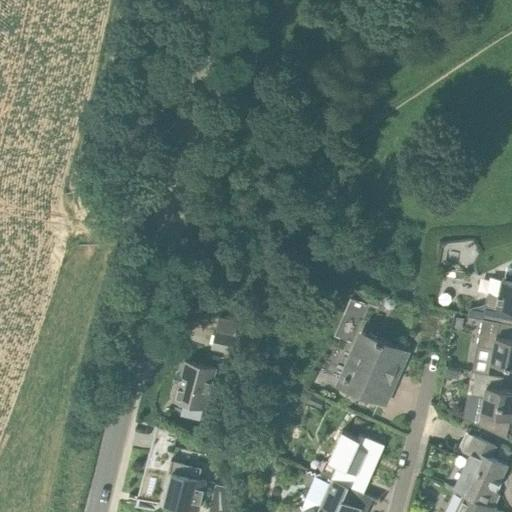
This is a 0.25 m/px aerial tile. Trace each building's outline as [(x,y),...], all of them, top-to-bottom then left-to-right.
[(482,319),(511,324),(511,266),(510,267),(507,269),(505,273),(505,276),(504,279),(503,279),(499,296),(487,293),(485,304),(469,308),(467,316),(482,319)] [(386,309),(389,311),(393,310),(395,307),(394,303),(390,301),(387,302),(385,305),(386,309)] [(461,331),(464,315),(454,313),(451,329),(461,331)] [(511,324),(482,319),(477,346),(472,370),(489,374),(491,363),(511,367),(511,324)] [(239,355),(243,340),(215,333),(212,348),(239,355)] [(386,404),(397,380),(391,378),(403,350),(365,333),(342,384),(386,404)] [(205,408),(216,368),(185,360),(174,400),(205,408)] [(448,368),(446,376),(458,379),(460,371),(448,368)] [(511,419),(511,390),(502,389),(504,377),(476,372),(472,394),(467,394),(462,417),(505,438),(510,419),(511,419)] [(308,404),(321,409),(323,402),(311,397),(308,404)] [(149,455),(151,455),(148,469),(146,468),(139,500),(159,504),(169,460),(170,460),(179,462),(186,433),(156,426),(149,455)] [(321,473),(332,478),(362,491),(376,465),(369,461),(379,442),(359,433),(358,437),(342,431),(329,461),(327,460),(321,473)] [(455,489),(465,494),(494,507),(500,494),(495,492),(508,465),(491,457),(496,446),(469,433),(464,444),(466,449),(472,453),(455,489)] [(201,467),(179,462),(170,460),(167,474),(172,474),(164,504),(189,511),(190,507),(198,509),(206,481),(198,479),(201,467)] [(362,491),(332,478),(317,511),(316,511),(313,506),(301,511),(367,511),(375,497),(362,491)] [(212,509),(223,511),(224,511),(232,486),(219,483),(212,509)] [(494,507),(465,494),(463,498),(454,493),(445,511),(496,511),(497,509),(494,507)]
